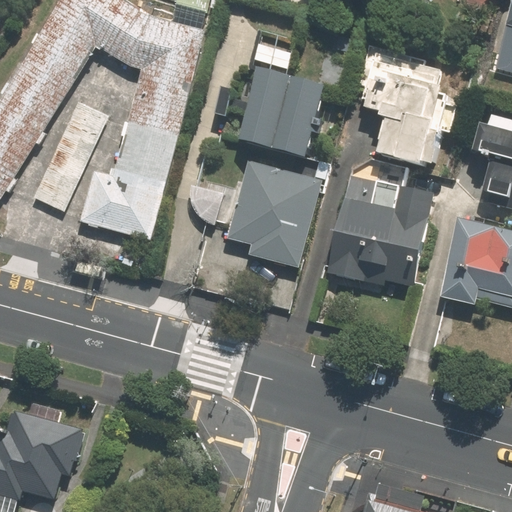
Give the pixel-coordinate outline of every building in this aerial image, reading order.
[(115,0),(72,0),(0,111),(0,206),(3,208),(99,54),(133,73),(143,77),(115,184),(96,179),(83,229),(153,248),(211,36),(151,21),(115,0)] [(511,33),(502,69),(511,71),(511,33)] [(447,173),(473,70),(374,45),(358,111),(388,119),(378,156),(447,173)] [(263,68),(244,141),(314,159),(332,86),(263,68)] [(111,121),(80,107),(35,203),(66,218),(111,121)] [(487,193),(511,199),(511,120),(497,117),(494,128),(487,126),(479,156),(496,160),(487,193)] [(305,268),(327,180),(252,161),(232,242),(256,248),(254,255),(305,268)] [(355,175),(331,272),(389,287),(391,280),(418,287),(441,197),(355,175)] [(511,232),(463,220),(443,297),(481,307),(483,299),(511,306),(511,232)] [(80,469),(91,420),(23,405),(14,441),(0,437),(0,489),(27,496),(29,488),(63,496),(70,467),(80,469)] [(432,511),(434,505),(370,488),(363,511),(432,511)]
